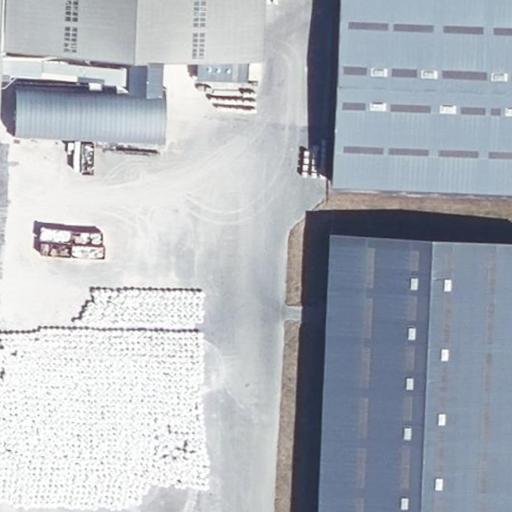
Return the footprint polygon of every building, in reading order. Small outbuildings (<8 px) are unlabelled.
[(0,0),(0,46),(4,47),(190,54),(240,56),(254,57),(256,0),(0,0)] [(511,0),(330,0),(323,181),(511,189),(511,0)] [(190,54),(189,77),(239,79),(240,56),(190,54)] [(242,58),(242,78),(252,78),(253,59),(242,58)] [(165,143),(168,89),(14,82),(11,136),(165,143)] [(511,511),(511,227),(326,220),(314,511),(511,511)]
